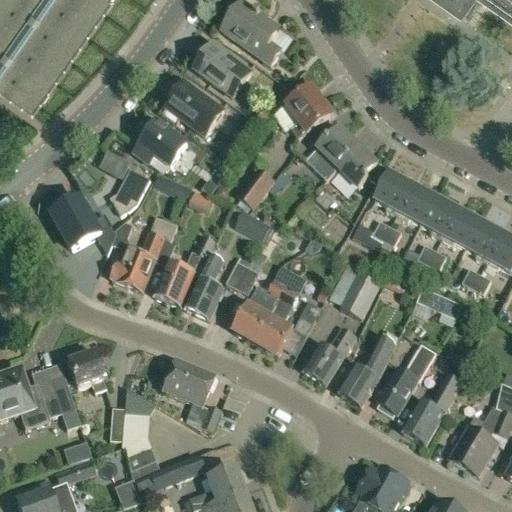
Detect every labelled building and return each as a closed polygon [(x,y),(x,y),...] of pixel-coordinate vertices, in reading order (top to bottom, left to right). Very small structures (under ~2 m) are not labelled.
[(0,0),(0,83),(31,105),(104,0),(0,0)] [(511,0),(445,0),(463,12),(471,0),(482,0),(511,20),(511,0)] [(270,68),(281,54),(271,47),(278,38),(263,28),(266,24),(259,19),(261,17),(243,4),(222,34),(270,68)] [(194,74),(233,101),(252,74),(213,47),(194,74)] [(206,140),(224,114),(186,87),(170,108),(184,118),(181,122),(206,140)] [(299,143),(332,119),(312,91),(298,101),(299,103),(289,110),(300,125),(291,131),(299,143)] [(187,146),(158,125),(135,157),(163,177),(169,168),(171,170),(187,146)] [(329,141),(318,152),(319,152),(307,165),(327,185),(339,172),(338,171),(358,151),(340,134),(331,143),(329,141)] [(376,169),(358,151),(338,171),(339,172),(359,192),(369,181),(367,179),(376,169)] [(287,172),(296,181),(308,168),(298,160),(287,172)] [(258,174),(237,201),(252,213),(273,186),(258,174)] [(137,209),(150,184),(133,175),(119,200),(112,204),(121,220),(137,209)] [(395,223),(413,189),(391,176),(374,207),(385,213),(383,217),(395,223)] [(419,231),(436,201),(413,189),(395,223),(405,228),(407,225),(419,231)] [(202,192),(190,205),(207,220),(219,207),(202,192)] [(439,247),(458,213),(436,201),(419,231),(430,237),(428,241),(439,247)] [(81,202),(52,219),(73,255),(102,238),(102,237),(112,231),(105,220),(95,226),(81,202)] [(464,255),(480,225),(458,213),(439,247),(450,253),(452,249),(464,255)] [(158,222),(151,239),(166,245),(166,246),(171,248),(178,231),(164,225),(158,222)] [(269,230),(260,225),(252,240),(261,244),(269,230)] [(484,271),(503,237),(480,225),(464,255),(475,261),(473,265),(484,271)] [(383,246),(391,231),(381,226),(373,240),(383,246)] [(402,237),(391,231),(383,246),(394,252),(402,237)] [(511,242),(503,237),(484,271),(495,277),(497,273),(509,279),(511,273),(511,242)] [(124,254),(112,283),(144,297),(157,267),(157,266),(158,265),(157,265),(166,245),(151,239),(145,253),(142,259),(125,252),(124,254)] [(193,257),(186,274),(168,267),(154,301),(182,311),(195,279),(198,281),(208,263),(216,245),(205,240),(196,258),(193,257)] [(418,264),(429,270),(436,255),(426,250),(418,264)] [(447,261),(436,255),(429,270),(439,275),(447,261)] [(212,289),(223,266),(211,260),(185,312),(209,324),(223,294),(212,289)] [(238,294),(249,273),(239,267),(227,288),(238,294)] [(363,324),(381,289),(359,277),(361,273),(348,267),(329,303),(342,309),(340,312),(363,324)] [(276,283),(274,286),(299,300),(308,285),(283,271),(276,283)] [(249,273),(238,294),(248,300),(260,278),(249,273)] [(473,293),(481,279),(470,273),(463,288),(473,293)] [(481,279),(473,293),(484,299),(491,285),(481,279)] [(274,286),(268,296),(279,302),(293,310),(299,300),(274,286)] [(248,307),(232,335),(255,347),(263,331),(270,319),(276,309),(279,302),(268,296),(266,301),(257,295),(250,308),(248,307)] [(263,331),(255,347),(277,360),(293,332),(284,327),(293,310),(279,302),(278,304),(276,309),(270,319),(263,331)] [(299,321),(311,328),(320,312),(308,305),(299,321)] [(326,389),(356,339),(342,331),(328,354),(319,348),(303,375),(326,389)] [(378,384),(395,349),(382,341),(365,374),(356,369),(339,397),(362,411),(378,384)] [(397,419),(418,385),(421,386),(437,359),(422,350),(406,377),(398,373),(378,407),(380,409),(377,413),(393,423),(396,418),(397,419)] [(95,397),(106,393),(103,384),(104,384),(95,355),(67,365),(77,393),(92,388),(95,397)] [(172,363),(160,395),(192,408),(202,411),(202,410),(214,380),(172,363)] [(54,420),(48,402),(41,405),(35,389),(25,392),(19,375),(14,376),(2,380),(0,381),(0,425),(18,419),(24,435),(48,426),(47,423),(54,420)] [(452,398),(459,385),(448,379),(441,392),(439,391),(429,409),(420,404),(402,436),(426,449),(453,399),(452,398)] [(65,434),(79,430),(62,380),(48,385),(65,434)] [(503,450),(511,426),(511,389),(507,387),(497,411),(502,413),(494,434),(490,441),(469,429),(450,463),(480,480),(498,448),(503,450)] [(148,420),(155,410),(126,393),(124,406),(148,420)] [(124,414),(122,429),(147,431),(148,420),(124,406),(124,414)] [(192,408),(185,426),(200,435),(201,432),(213,437),(216,428),(221,415),(207,410),(207,412),(202,410),(202,411),(192,408)] [(121,446),(122,429),(124,414),(112,413),(110,445),(121,446)] [(122,429),(121,446),(120,453),(124,451),(146,443),(147,431),(122,429)] [(146,443),(124,451),(127,461),(150,453),(146,443)] [(130,473),(154,464),(150,453),(127,461),(130,473)] [(203,476),(197,460),(159,475),(133,485),(140,502),(203,476)] [(154,464),(130,473),(133,485),(159,475),(154,464)] [(67,489),(96,479),(91,466),(55,479),(59,490),(59,492),(67,489)] [(190,511),(201,511),(245,495),(236,470),(204,482),(209,495),(187,504),(190,511)] [(371,472),(358,495),(365,499),(361,505),(373,511),(393,511),(409,486),(381,470),(378,476),(371,472)] [(17,511),(74,511),(67,489),(59,492),(59,490),(15,505),(17,511)] [(251,511),(245,495),(201,511),(251,511)]
